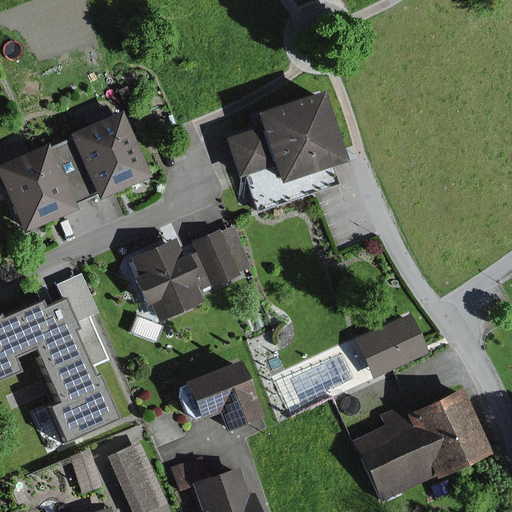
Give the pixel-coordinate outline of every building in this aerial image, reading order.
[(247,177),(259,212),(339,185),(333,167),(350,161),(327,91),(260,114),(264,127),(227,139),(240,179),(247,177)] [(146,103),(129,110),(134,123),(152,115),(146,103)] [(73,139),(62,143),(88,199),(98,195),(101,201),(153,178),(123,112),(71,135),(73,139)] [(50,145),(0,166),(0,175),(26,234),(81,210),(78,204),(88,199),(62,143),(52,148),(50,145)] [(139,277),(136,279),(148,305),(151,304),(159,323),(205,302),(200,291),(212,285),(213,288),(241,276),(240,273),(251,268),(233,227),(221,232),(220,230),(192,242),(193,244),(180,250),(176,239),(131,259),(139,277)] [(17,358),(37,349),(61,403),(52,407),(68,443),(121,420),(101,374),(96,376),(92,365),(107,359),(88,317),(98,313),(81,274),(56,285),(63,301),(47,307),(45,301),(4,319),(3,315),(0,316),(0,381),(23,372),(17,358)] [(356,339),(374,379),(430,353),(412,313),(356,339)] [(266,418),(243,361),(187,383),(188,385),(182,388),(182,399),(187,412),(195,420),(201,418),(202,422),(220,415),(227,433),(266,418)] [(385,427),(353,442),(381,501),(437,475),(439,480),(493,455),(462,389),(418,410),(413,401),(380,417),(385,427)] [(171,511),(141,442),(108,457),(132,511),(171,511)] [(70,458),(82,494),(102,487),(90,451),(70,458)] [(200,457),(171,468),(180,491),(193,486),(202,511),(262,511),(256,494),(250,496),(240,468),(208,480),(200,457)] [(448,481),(431,487),(436,499),(452,494),(448,481)]
